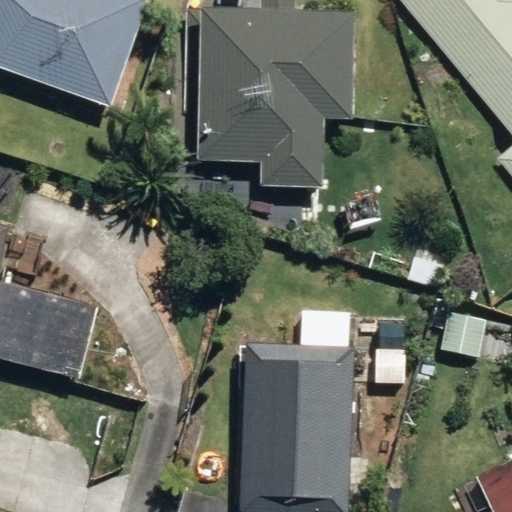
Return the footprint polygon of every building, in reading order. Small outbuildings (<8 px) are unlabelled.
[(0,0),(0,74),(89,106),(126,1),(122,0),(0,0)] [(186,107),(186,164),(248,162),(249,188),(311,188),(309,120),(334,119),(333,15),(283,16),(283,0),(251,0),(252,9),(178,11),(180,107),(186,107)] [(489,160),(511,186),(511,0),(389,0),(510,142),(489,160)] [(0,205),(13,209),(22,177),(0,170),(0,205)] [(433,270),(403,262),(398,284),(427,291),(433,270)] [(483,315),(437,310),(433,353),(479,358),(483,315)] [(226,511),(231,511),(332,511),(333,345),(227,345),(226,511)] [(511,511),(511,454),(464,478),(480,511),(511,511)]
